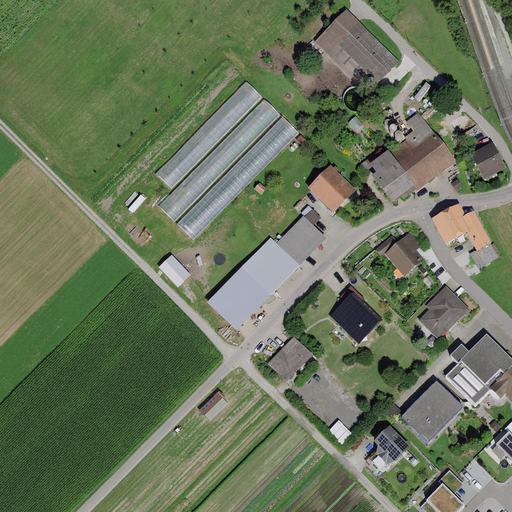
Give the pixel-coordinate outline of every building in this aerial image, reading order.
[(399,60),(346,8),(317,38),(363,82),(366,79),(370,84),(376,78),(379,80),(399,60)] [(172,186),(264,96),(249,80),(157,170),(172,186)] [(266,97),(160,204),(175,219),(281,113),(266,97)] [(371,156),(362,162),(367,169),(374,164),(380,173),(375,176),(392,200),(452,155),(419,112),(409,119),(417,130),(375,162),(371,156)] [(356,129),(364,122),(356,113),(348,120),(356,129)] [(285,116),(177,219),(195,238),(201,232),(199,229),(301,132),(285,116)] [(462,132),(465,138),(476,132),(473,126),(462,132)] [(477,154),(486,173),(502,164),(493,146),(477,154)] [(351,193),(330,170),(309,190),(319,200),(323,195),(336,208),(351,193)] [(296,206),(305,220),(309,226),(324,217),(312,196),(296,206)] [(453,206),(432,218),(444,240),(464,228),(475,247),(466,252),(474,266),(496,253),(487,239),(485,241),(467,210),(458,215),(453,206)] [(268,295),(322,240),(304,222),(277,249),(271,242),(242,271),(268,295)] [(376,247),(382,253),(397,240),(391,234),(376,247)] [(386,255),(403,275),(419,262),(402,242),(386,255)] [(160,265),(179,285),(193,272),(173,252),(160,265)] [(351,296),(333,313),(354,335),(362,326),(368,331),(380,319),(361,300),(364,296),(351,283),(344,289),(351,296)] [(445,286),(430,301),(434,305),(421,317),(439,335),(467,308),(445,286)] [(511,396),(511,357),(486,333),(469,351),(461,343),(450,353),(458,361),(445,374),(476,404),(492,387),(498,394),(504,388),(511,396)] [(296,337),(270,362),(283,376),(309,351),(296,337)] [(462,406),(437,380),(401,415),(426,441),(462,406)] [(401,410),(394,402),(385,410),(393,418),(401,410)] [(407,444),(390,426),(372,443),(379,451),(367,462),(378,472),(407,444)] [(511,437),(509,435),(497,448),(511,461),(511,437)] [(458,511),(463,507),(442,488),(428,503),(438,511),(458,511)]
